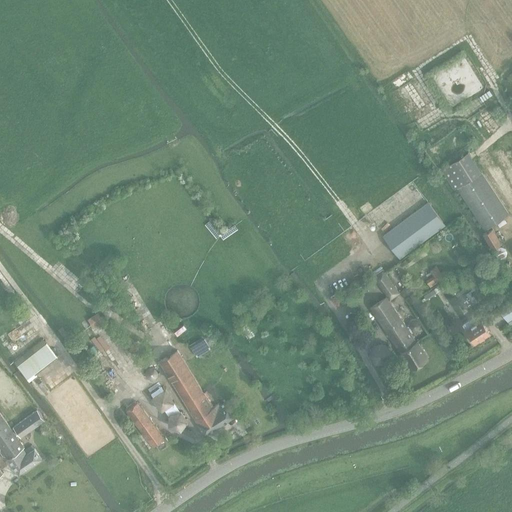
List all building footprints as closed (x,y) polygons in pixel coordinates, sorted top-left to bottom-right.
[(510,216),(482,173),(469,153),(442,171),(455,191),(458,189),(486,231),(510,216)] [(400,258),(445,225),(429,203),(384,236),(400,258)] [(502,244),(497,236),(493,229),(483,234),(492,250),(501,246),(501,245),(502,244)] [(435,277),(428,280),(431,286),(445,279),(438,265),(431,269),(435,277)] [(390,300),(399,293),(383,270),(374,276),(390,300)] [(345,297),(349,304),(364,294),(359,287),(345,297)] [(434,289),(424,295),(427,299),(437,293),(434,289)] [(412,369),(428,359),(417,342),(416,343),(411,334),(413,332),(418,334),(420,328),(417,324),(412,323),(410,328),(408,329),(387,297),(371,308),(412,369)] [(96,313),(89,318),(94,326),(102,321),(96,313)] [(475,344),(490,334),(481,319),(471,325),(468,321),(463,325),(475,344)] [(204,339),(191,347),(198,357),(210,349),(204,339)] [(27,378),(56,356),(46,343),(18,365),(27,378)] [(368,354),(375,365),(386,364),(392,354),(385,343),(374,343),(368,354)] [(205,435),(234,417),(224,402),(220,405),(218,403),(216,405),(206,390),(203,391),(178,350),(160,362),(205,435)] [(145,372),(145,373),(145,374),(145,375),(146,376),(146,377),(147,378),(147,379),(148,379),(149,380),(150,380),(151,380),(152,380),(153,380),(154,380),(155,379),(156,379),(156,378),(157,377),(157,376),(158,375),(158,374),(158,373),(158,372),(157,371),(157,370),(156,370),(156,369),(155,368),(154,368),(153,368),(152,367),(151,367),(150,368),(149,368),(148,368),(147,369),(147,370),(146,370),(146,371),(145,372)] [(138,402),(127,409),(154,446),(164,438),(138,402)] [(21,437),(44,420),(37,410),(14,426),(21,437)] [(181,410),(168,413),(168,426),(181,431),(188,420),(181,410)] [(20,474),(41,459),(32,445),(24,450),(23,448),(25,447),(0,412),(0,447),(0,448),(0,449),(0,451),(2,455),(7,456),(20,474)]
